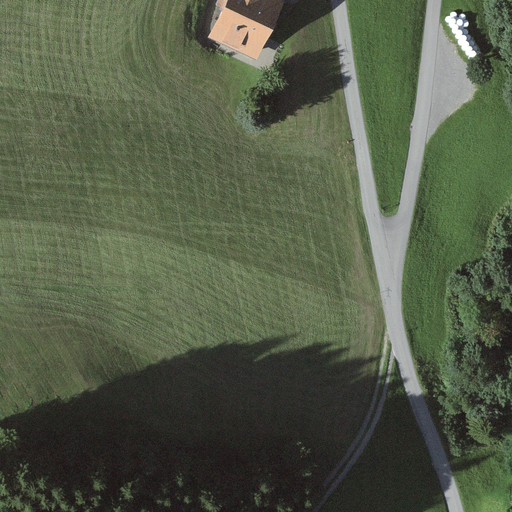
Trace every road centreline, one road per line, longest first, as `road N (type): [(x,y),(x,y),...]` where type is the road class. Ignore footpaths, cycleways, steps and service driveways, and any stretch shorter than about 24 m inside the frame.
road 1 (track): [(339,0),(395,336)]
road 2 (track): [(433,0),(395,336)]
road 3 (track): [(314,511),(369,434),(395,336)]
road 4 (unclassified): [(395,336),(454,511)]
